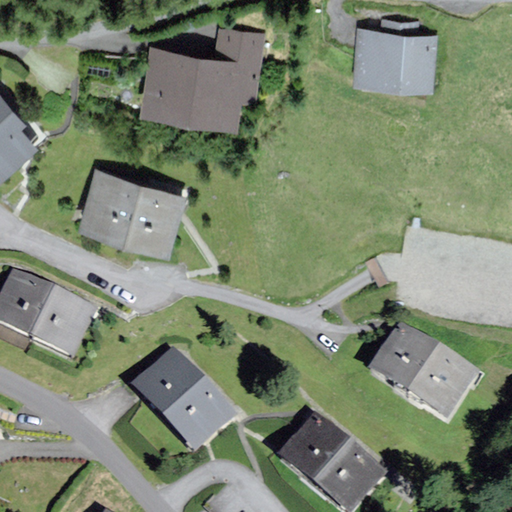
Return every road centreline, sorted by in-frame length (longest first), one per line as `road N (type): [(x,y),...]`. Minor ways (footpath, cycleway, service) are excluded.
road 1 (residential): [(329,343),(286,316),(217,294),(140,283),(64,252),(0,212)]
road 2 (residential): [(0,35),(70,32),(205,0)]
road 3 (residential): [(159,511),(84,437),(0,380)]
